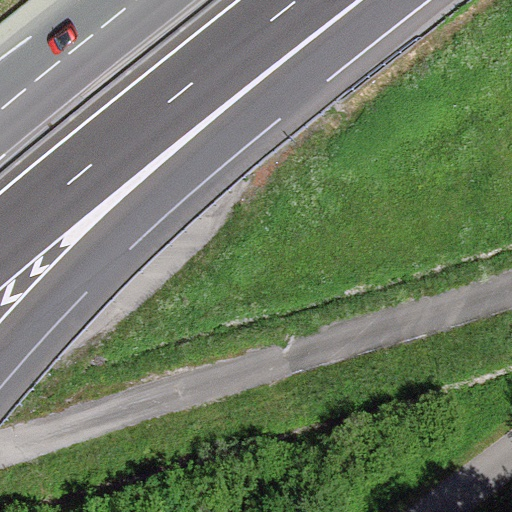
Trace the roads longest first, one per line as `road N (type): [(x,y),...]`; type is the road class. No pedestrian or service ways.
road 1 (trunk): [(0,367),(352,0)]
road 2 (trunk): [(0,251),(311,0)]
road 3 (trunk): [(139,0),(0,111)]
